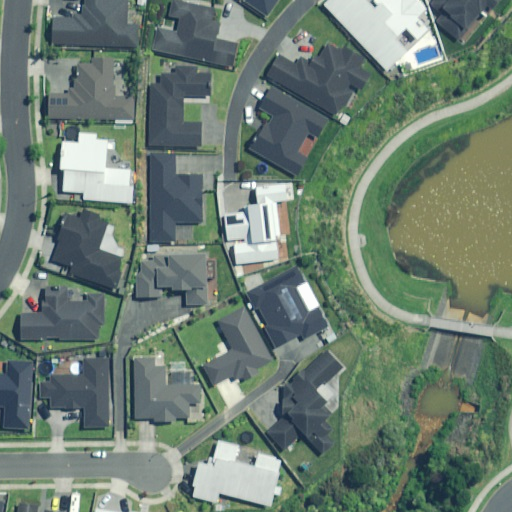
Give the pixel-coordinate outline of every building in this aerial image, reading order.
[(128,0),(85,0),(85,19),(53,18),(52,45),(138,48),(139,25),(127,25),(128,0)] [(215,9),(172,0),(169,16),(180,18),(177,33),(158,29),(153,50),(234,67),(239,44),(217,40),(220,22),(212,21),(215,9)] [(245,0),(267,15),(277,0),(245,0)] [(388,71),(409,50),(397,38),(407,29),(418,41),(430,30),(418,18),(427,10),(417,0),(376,0),(375,1),(380,6),(376,9),(366,0),(329,0),(324,6),(388,71)] [(436,0),(431,7),(443,16),(437,24),(459,42),(482,14),(487,18),(501,0),(436,0)] [(322,56),(317,53),(311,64),(301,58),(297,66),(279,56),(267,76),(337,116),(343,105),(347,107),(358,88),(362,91),(371,74),(360,68),(365,59),(344,47),(342,52),(328,44),(322,56)] [(135,97),(114,97),(115,63),(80,62),(79,95),(49,94),(48,118),(134,121),(135,97)] [(197,67),(178,67),(177,74),(163,74),(163,85),(152,85),(151,146),(201,147),(202,122),(184,121),(184,97),(210,97),(210,74),(197,74),(197,67)] [(329,121),(272,88),(260,109),(272,116),(252,151),(297,177),(308,159),(297,153),(308,134),(318,140),(329,121)] [(98,135),(80,134),(80,143),(63,143),(62,170),(65,170),(64,192),(85,192),(85,201),(133,203),(133,187),(131,187),(132,170),(107,169),(108,141),(97,141),(98,135)] [(175,153),(153,153),(152,241),(175,241),(175,224),(202,224),(203,175),(175,175),(175,153)] [(228,240),(235,240),(235,246),(229,247),(230,261),(235,261),(235,266),(279,262),(277,245),(280,244),(280,236),(291,235),(290,223),(279,224),(277,202),(294,200),(293,183),(257,186),(259,206),(245,207),(246,213),(226,215),(228,240)] [(105,217),(84,211),(82,219),(67,215),(54,262),(74,268),(72,276),(117,288),(125,259),(100,251),(107,224),(105,217)] [(207,306),(206,256),(155,257),(155,262),(139,263),(139,298),(162,297),(162,291),(188,290),(188,307),(207,306)] [(306,283),(298,268),(248,294),(257,312),(260,310),(269,326),(266,327),(277,348),(302,335),(304,340),(329,327),(319,308),(310,313),(297,288),(306,283)] [(67,303),(67,289),(45,288),(45,315),(21,314),(21,339),(98,340),(98,326),(104,326),(105,296),(89,295),(89,303),(67,303)] [(273,362),(245,309),(219,322),(234,351),(204,366),(215,387),(234,377),(238,384),(258,374),(256,370),(273,362)] [(304,366),(295,374),(288,380),(285,415),(268,430),(285,449),(305,431),(324,453),(337,442),(328,432),(334,428),(326,419),(333,413),(324,403),(337,392),(328,382),(345,367),(329,349),(306,369),(304,366)] [(109,428),(108,359),(85,360),(85,376),(52,376),(52,382),(42,383),(42,399),(52,398),(52,409),(86,409),(86,428),(109,428)] [(155,368),(155,359),(136,359),(136,421),(189,421),(189,406),(200,406),(200,386),(165,386),(165,368),(155,368)] [(32,363),(9,362),(8,376),(0,375),(0,409),(7,410),(5,430),(28,431),(32,363)] [(240,446),(217,440),(210,466),(200,463),(191,497),(217,503),(220,493),(271,507),(274,495),(281,497),(283,488),(276,486),(283,461),(259,454),(256,468),(235,462),(240,446)] [(36,511),(38,501),(20,500),(19,511),(36,511)]
